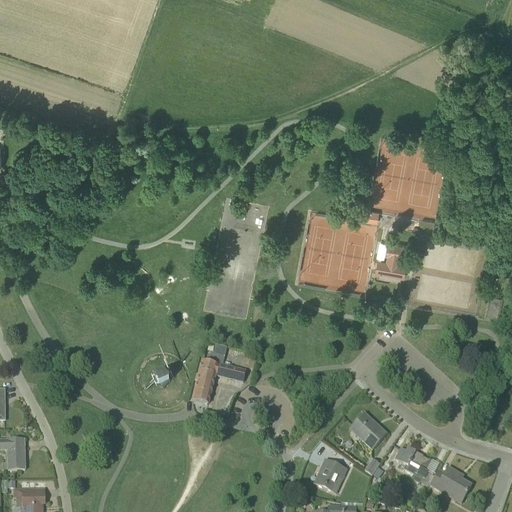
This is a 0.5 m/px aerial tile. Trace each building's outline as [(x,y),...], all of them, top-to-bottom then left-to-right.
[(388,260),(387,260),(386,263),(378,261),(376,273),(384,274),(384,275),(403,278),(405,266),(406,259),(402,258),(404,247),(387,244),(385,256),(389,256),(388,260)] [(486,319),(501,320),(502,297),(487,296),(486,319)] [(510,350),(506,348),(504,350),(502,355),(500,358),(505,361),(510,350)] [(220,378),(222,368),(224,358),(216,356),(214,366),(203,363),(195,393),(196,393),(194,402),(208,406),(210,396),(210,397),(215,377),(220,378)] [(223,367),(222,368),(220,378),(243,384),(246,373),(223,367)] [(164,390),(170,383),(170,380),(163,374),(160,374),(154,380),(154,384),(161,390),(164,390)] [(359,440),(372,452),(386,436),(364,416),(352,428),(350,431),(359,440)] [(24,441),(14,442),(0,441),(0,452),(11,452),(12,462),(8,462),(8,472),(25,471),(24,441)] [(395,461),(406,467),(403,471),(413,477),(411,481),(419,486),(420,484),(427,488),(433,477),(426,473),(431,463),(420,457),(420,456),(408,449),(406,453),(401,450),(395,461)] [(372,478),(378,470),(380,466),(372,461),(364,473),(372,478)] [(346,472),(334,466),(325,462),(321,472),(323,472),(316,486),(314,485),(314,486),(331,494),(338,480),(342,482),(346,472)] [(456,474),(448,469),(444,475),(438,472),(429,488),(444,496),(461,506),(463,502),(471,487),(461,482),(454,478),(456,474)] [(384,474),(378,470),(372,478),(378,482),(384,474)] [(41,511),(42,506),(44,506),(44,497),(35,498),(35,491),(23,492),(13,492),(13,501),(20,500),(20,509),(20,510),(18,510),(17,511),(41,511)]
